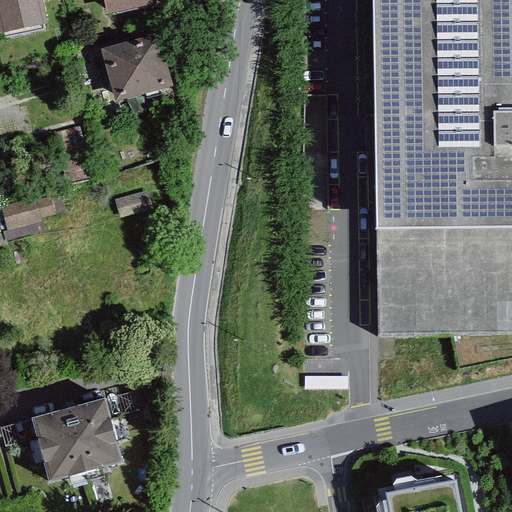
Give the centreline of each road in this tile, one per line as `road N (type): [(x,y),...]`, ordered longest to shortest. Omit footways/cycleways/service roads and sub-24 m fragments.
road 1 (tertiary): [(242,0),(194,294),(194,474)]
road 2 (residential): [(194,474),(511,408)]
road 3 (unknown): [(0,407),(120,375)]
